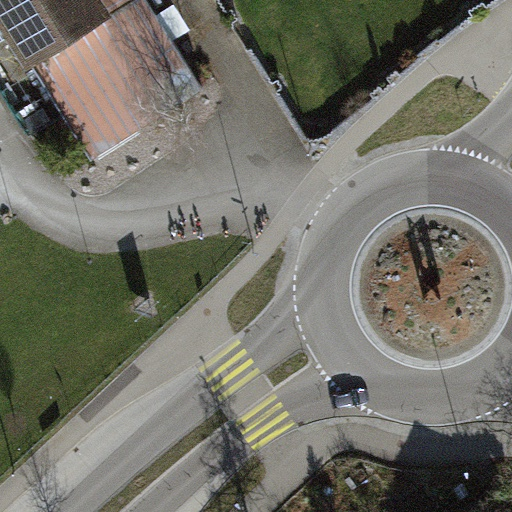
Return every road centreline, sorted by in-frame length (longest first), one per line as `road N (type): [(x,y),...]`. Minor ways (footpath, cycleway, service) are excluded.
road 1 (tertiary): [(331,294),(226,369),(68,511)]
road 2 (tertiary): [(154,511),(313,389),(364,365)]
road 3 (tertiary): [(487,202),(433,187),(379,202),(342,242),(331,294)]
road 4 (tertiary): [(364,365),(417,390),(447,390),(475,382),(511,354)]
